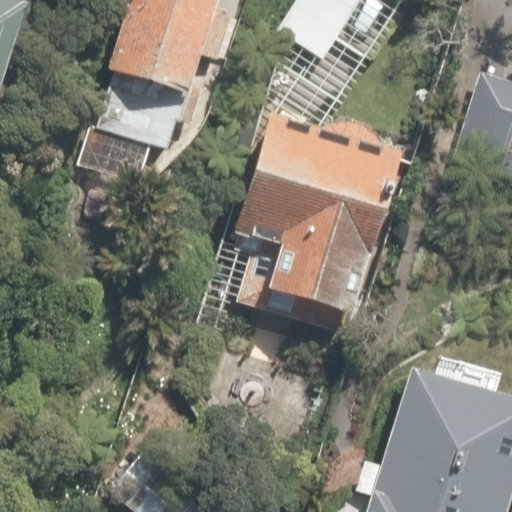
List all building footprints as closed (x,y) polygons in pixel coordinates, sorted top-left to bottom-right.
[(0,0),(0,100),(27,4),(10,0),(0,0)] [(175,112),(207,0),(111,0),(86,87),(175,112)] [(354,0),(289,0),(272,30),(321,58),(354,0)] [(243,305),(338,334),(393,156),(254,113),(217,234),(260,247),(243,305)] [(502,511),(511,482),(511,395),(387,355),(335,511),(502,511)]
